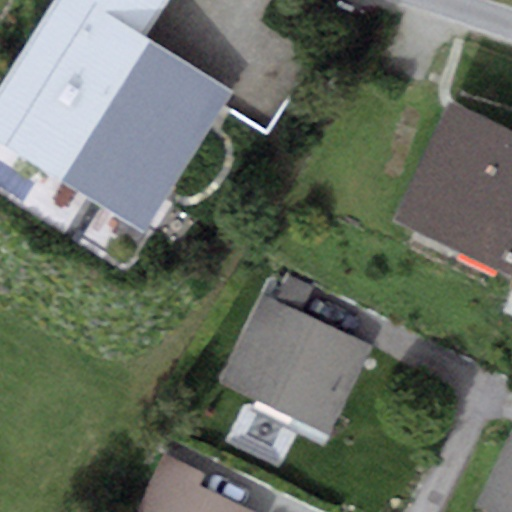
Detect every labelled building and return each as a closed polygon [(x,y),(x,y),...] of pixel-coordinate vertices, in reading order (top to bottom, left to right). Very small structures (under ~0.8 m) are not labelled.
[(0,140),(149,230),(232,92),(146,40),(170,0),(56,0),(0,94),(0,140)] [(511,136),(452,108),(399,219),(511,272),(511,136)] [(369,347),(260,297),(220,383),(329,433),(369,347)] [(511,511),(511,433),(477,507),(488,511),(511,511)] [(205,475),(163,454),(134,511),(251,511),(199,487),(205,475)]
